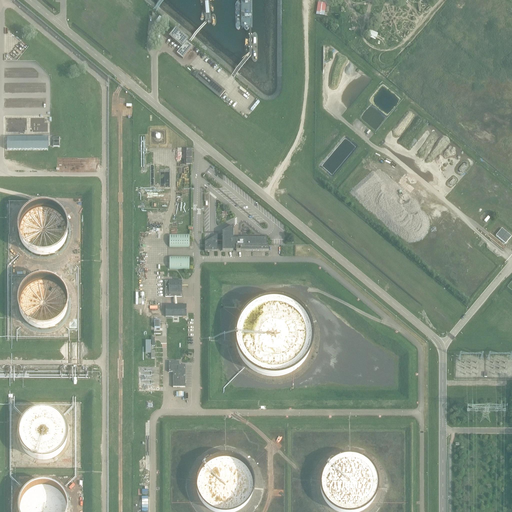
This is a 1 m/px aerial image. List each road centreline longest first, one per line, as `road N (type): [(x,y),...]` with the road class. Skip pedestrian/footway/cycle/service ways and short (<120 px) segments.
road 1 (unclassified): [(442,431),(443,353),(434,337),(29,0)]
road 2 (unknown): [(511,256),(394,154)]
road 3 (unclassified): [(1,120),(1,0)]
